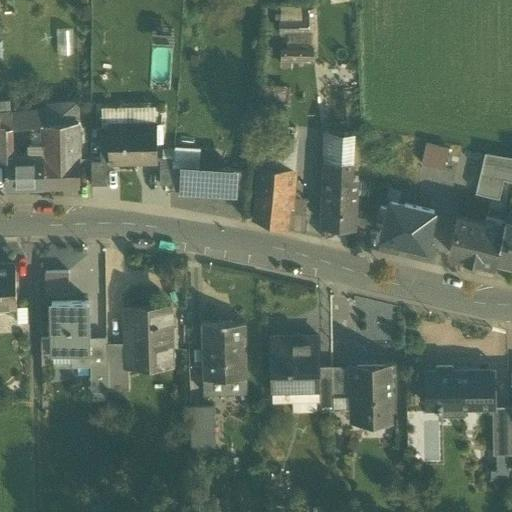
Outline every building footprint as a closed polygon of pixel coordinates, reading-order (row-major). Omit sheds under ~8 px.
[(304,9),(304,14),(281,14),(281,31),(313,31),(313,9),(304,9)] [(313,49),(281,49),(281,59),(313,59),(313,49)] [(78,98),(45,101),(45,107),(47,107),(49,122),(78,118),(78,98)] [(45,107),(0,111),(0,126),(3,127),(43,122),(49,122),(47,107),(45,107)] [(49,122),(43,122),(44,141),(44,155),(44,185),(79,184),(78,118),(49,122)] [(155,124),(110,125),(110,160),(155,160),(155,124)] [(294,136),(260,133),(258,163),(291,166),(294,136)] [(352,135),(328,134),(325,189),(357,190),(358,177),(350,177),(352,135)] [(420,162),(443,167),(448,146),(425,140),(420,162)] [(44,141),(28,141),(28,155),(44,155),(44,141)] [(511,156),(485,152),(476,192),(499,197),(503,179),(511,180),(511,156)] [(28,155),(5,156),(5,159),(6,186),(44,185),(44,155),(28,155)] [(173,159),(159,159),(160,185),(172,185),(173,159)] [(107,184),(106,160),(91,161),(91,184),(107,184)] [(291,166),(258,163),(253,219),(286,227),(288,205),(291,166)] [(245,170),(173,166),(172,190),(243,194),(245,170)] [(357,190),(325,189),(324,226),(355,226),(357,190)] [(427,247),(435,211),(390,200),(382,237),(427,247)] [(503,226),(458,215),(449,252),(465,256),(465,257),(480,260),(496,263),(497,259),(496,259),(504,226),(503,226)] [(511,219),(505,218),(503,226),(504,226),(496,259),(497,259),(511,262),(511,219)] [(16,264),(0,264),(0,307),(17,307),(16,264)] [(45,271),(46,294),(69,294),(69,271),(45,271)] [(89,337),(89,300),(53,301),(53,348),(89,348),(89,337)] [(144,306),(126,307),(127,341),(127,364),(128,364),(155,363),(154,348),(171,348),(170,305),(144,306)] [(224,321),(224,319),(204,320),(204,347),(207,347),(207,377),(246,376),(245,320),(224,321)] [(319,334),(272,334),(273,395),(295,395),(294,385),(318,385),(320,385),(319,364),(319,334)] [(107,342),(107,337),(89,337),(89,348),(90,365),(107,364),(107,342)] [(127,341),(107,342),(107,364),(108,389),(129,389),(128,364),(127,364),(127,341)] [(375,363),(355,363),(355,392),(360,392),(361,419),(392,418),(390,361),(375,361),(375,363)] [(355,363),(332,364),(333,392),(355,392),(355,363)] [(332,364),(319,364),(320,385),(318,385),(319,409),(333,409),(333,392),(332,364)] [(493,369),(427,370),(427,406),(439,406),(439,412),(442,412),(442,406),(492,405),(494,405),(493,369)] [(207,377),(204,377),(204,392),(247,391),(246,376),(207,377)] [(214,405),(190,406),(191,430),(214,429),(214,405)] [(494,405),(492,405),(493,453),(494,453),(509,453),(508,405),(494,405)] [(215,451),(214,429),(191,430),(192,452),(215,451)] [(509,453),(494,453),(494,468),(488,468),(489,481),(510,481),(509,453)]
